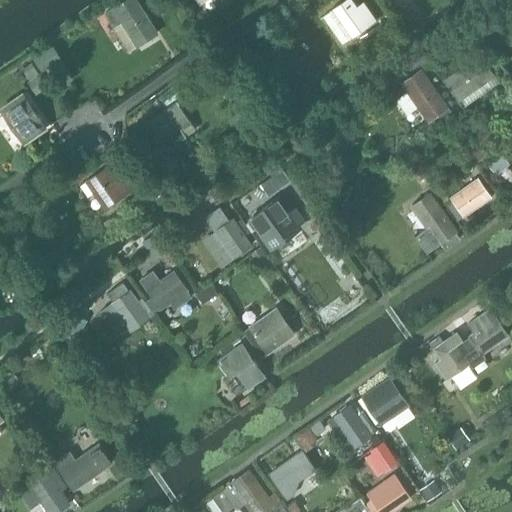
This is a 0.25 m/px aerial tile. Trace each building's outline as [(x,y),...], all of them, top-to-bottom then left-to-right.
[(137,0),(122,0),(104,12),(113,26),(120,21),(137,46),(158,33),(137,0)] [(353,0),(343,0),(328,11),(348,38),(367,24),(369,26),(377,20),(368,8),(362,12),(353,0)] [(40,68),(58,56),(50,44),(32,56),(40,68)] [(463,107),(488,89),(499,81),(480,53),(443,78),(463,107)] [(38,73),(31,62),(22,68),(29,79),(38,73)] [(72,78),(65,67),(51,76),(59,87),(72,78)] [(452,112),(436,89),(422,68),(400,82),(406,91),(395,98),(407,114),(417,107),(431,127),(452,112)] [(35,92),(45,85),(38,75),(28,82),(35,92)] [(0,109),(24,144),(48,128),(23,90),(0,106),(0,109)] [(190,122),(177,104),(151,122),(164,140),(162,141),(168,149),(186,136),(182,130),(187,127),(191,133),(196,128),(191,121),(190,122)] [(486,152),(478,141),(466,149),(474,161),(486,152)] [(501,153),(487,164),(496,174),(509,163),(501,153)] [(260,179),(267,190),(289,176),(282,165),(260,179)] [(114,180),(105,168),(87,180),(106,207),(124,195),(136,187),(125,172),(114,180)] [(457,219),(465,213),(490,195),(477,177),(452,195),(454,199),(447,205),(457,219)] [(420,217),(427,227),(415,235),(426,253),(439,244),(438,244),(440,242),(445,248),(460,238),(456,231),(438,205),(429,192),(411,205),(420,217)] [(280,195),(247,217),(270,249),(303,226),(300,221),(304,218),(289,196),(284,200),(280,195)] [(220,206),(204,217),(214,231),(232,257),(250,245),(232,219),(229,221),(220,206)] [(168,248),(156,230),(143,239),(155,257),(168,248)] [(186,289),(174,271),(161,280),(156,273),(141,282),(147,290),(148,290),(152,295),(146,299),(153,311),(160,307),(160,308),(169,301),(175,308),(192,296),(187,289),(186,289)] [(110,302),(98,311),(107,324),(119,315),(129,329),(147,316),(129,291),(123,282),(107,294),(113,302),(111,304),(110,302)] [(275,306),(249,324),(256,332),(255,333),(268,351),(294,333),(282,314),(275,306)] [(439,335),(429,341),(433,348),(440,358),(434,362),(445,379),(452,375),(451,373),(468,361),(470,365),(473,366),(478,363),(484,359),(484,356),(481,352),(507,334),(495,316),(496,315),(490,306),(467,322),(473,331),(469,334),(470,335),(463,339),(456,330),(449,335),(450,336),(443,341),(439,335)] [(81,328),(70,322),(64,332),(75,338),(81,328)] [(261,369),(242,342),(224,354),(218,358),(230,377),(236,372),(243,381),(248,388),(265,376),(261,369)] [(380,423),(382,422),(408,403),(388,375),(360,395),(380,423)] [(356,414),(350,405),(333,417),(351,443),(368,431),(369,432),(376,427),(364,410),(356,414)] [(469,438),(460,426),(447,436),(456,448),(469,438)] [(373,446),(369,449),(384,472),(398,463),(383,440),(373,446)] [(70,450),(57,459),(63,468),(64,466),(77,484),(103,466),(112,460),(99,442),(90,448),(76,459),(70,450)] [(287,500),(293,495),(300,478),(309,472),(297,454),(271,472),(283,490),(282,491),(287,500)] [(29,482),(19,489),(23,496),(33,489),(49,511),(54,511),(69,502),(60,489),(67,485),(51,463),(43,469),(45,471),(29,482)] [(222,487),(210,494),(223,511),(235,504),(237,508),(246,502),(252,511),(251,511),(267,511),(276,506),(282,501),(275,490),(267,495),(252,473),(249,468),(231,480),(222,487)] [(388,511),(411,497),(398,478),(371,497),(372,497),(366,501),(372,511),(388,511)] [(441,490),(433,479),(420,488),(427,499),(441,490)] [(369,511),(360,498),(338,511),(369,511)]
